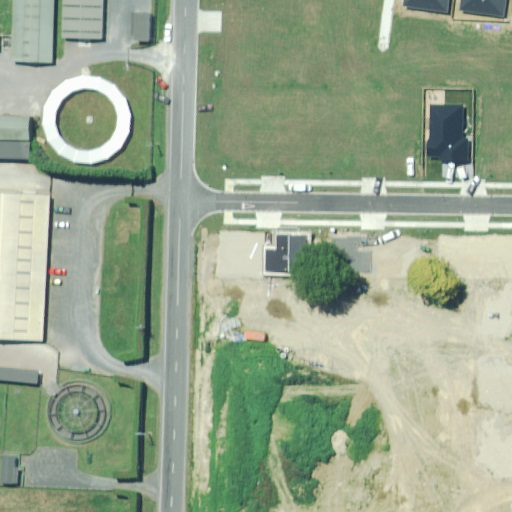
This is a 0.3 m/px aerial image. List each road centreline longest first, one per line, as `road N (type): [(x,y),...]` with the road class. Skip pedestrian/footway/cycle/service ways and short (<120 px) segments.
road 1 (residential): [(184,199),(511,203)]
road 2 (unclassified): [(184,199),(173,511)]
road 3 (unclassified): [(189,0),(184,199)]
